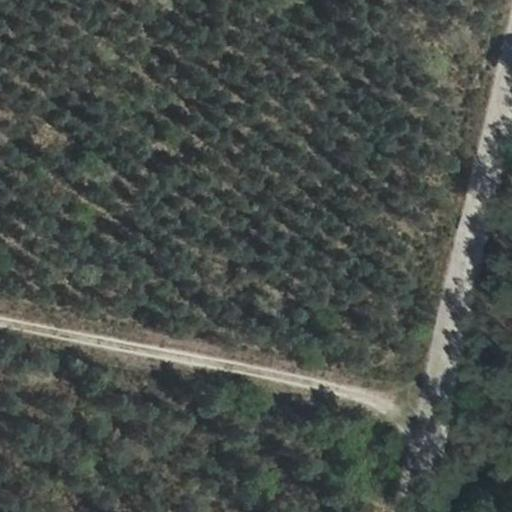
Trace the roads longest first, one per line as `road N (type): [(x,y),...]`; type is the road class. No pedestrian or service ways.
road 1 (track): [(0,323),(439,418)]
road 2 (track): [(511,122),(418,511)]
